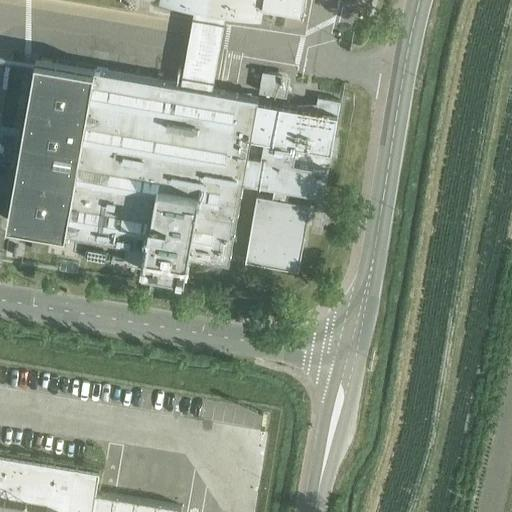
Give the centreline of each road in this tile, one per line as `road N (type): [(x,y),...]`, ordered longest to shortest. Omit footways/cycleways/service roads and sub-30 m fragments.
road 1 (tertiary): [(352,354),(418,0)]
road 2 (tertiary): [(352,354),(0,298)]
road 3 (unknown): [(0,400),(185,437),(223,460),(241,511)]
road 4 (tertiary): [(314,511),(352,354)]
